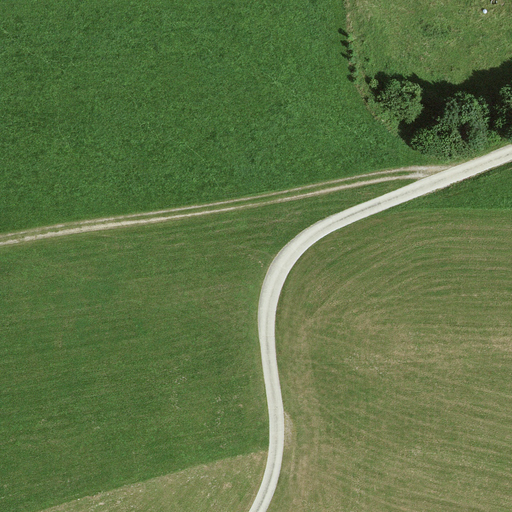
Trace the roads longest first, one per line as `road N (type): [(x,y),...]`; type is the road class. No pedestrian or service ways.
road 1 (track): [(0,246),(199,218),(387,175),(448,176)]
road 2 (track): [(257,511),(275,452),(266,323),(278,269),(318,230),(448,176)]
